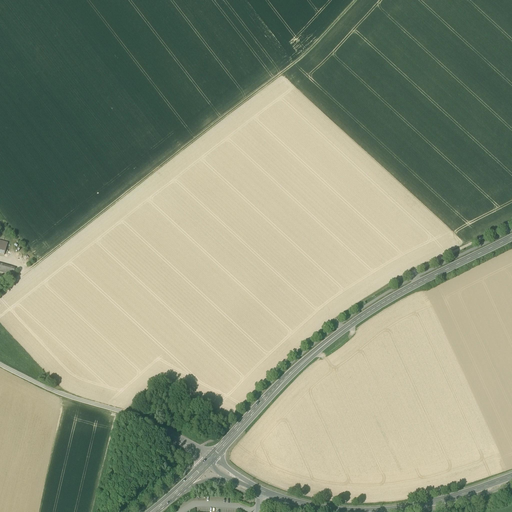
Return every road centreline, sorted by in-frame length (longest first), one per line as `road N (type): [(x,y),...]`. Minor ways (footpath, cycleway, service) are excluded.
road 1 (track): [(0,292),(296,61),(355,0)]
road 2 (secondary): [(208,462),(281,383),(353,322),(511,238)]
road 3 (residential): [(208,462),(165,429),(62,396),(0,364)]
road 4 (tertiary): [(511,476),(441,500),(365,511)]
road 5 (track): [(418,283),(415,271),(511,222)]
road 6 (tertiary): [(353,511),(283,499),(238,480)]
